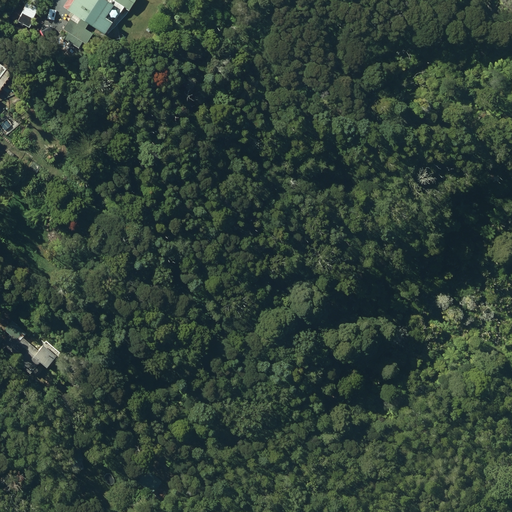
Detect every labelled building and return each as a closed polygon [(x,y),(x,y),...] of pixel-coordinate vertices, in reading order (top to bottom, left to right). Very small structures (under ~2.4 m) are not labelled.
[(117,23),(110,19),(119,6),(109,0),(70,0),(66,7),(76,13),(66,30),(89,44),(95,34),(87,29),(91,24),(110,35),(117,23)] [(138,0),(114,0),(131,11),(138,0)] [(20,22),(31,28),(42,8),(30,3),(20,22)] [(44,362),(50,368),(59,357),(47,347),(42,352),(24,338),(29,333),(13,321),(6,330),(22,344),(11,356),(34,374),(44,362)] [(139,480),(162,500),(172,488),(150,468),(139,480)]
